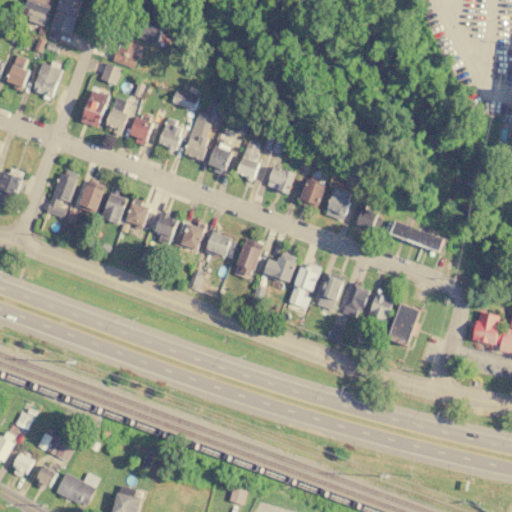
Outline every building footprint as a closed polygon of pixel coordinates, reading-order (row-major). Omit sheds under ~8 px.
[(52,0),(25,0),(19,17),(42,26),(52,0)] [(82,0),(58,0),(49,26),(70,34),(82,0)] [(134,36),(156,44),(164,23),(141,15),(134,36)] [(113,60),(134,67),(137,56),(134,55),(138,44),(120,38),(113,60)] [(22,88),(29,70),(24,68),(27,58),(16,54),(5,82),(22,88)] [(43,60),(32,90),(53,96),(62,66),(43,60)] [(120,68),(106,62),(99,78),(114,84),(120,68)] [(198,96),(175,88),(171,102),(194,109),(198,96)] [(80,121),(97,127),(109,95),(92,89),(80,121)] [(128,113),(123,111),(127,100),(116,96),(105,124),(114,127),(112,131),(121,134),(128,113)] [(184,153),(200,159),(213,119),(221,121),(226,105),(209,99),(205,112),(198,110),(184,153)] [(136,136),(135,141),(145,145),(153,122),(136,116),(129,133),(136,136)] [(159,144),(176,149),(184,123),(166,118),(159,144)] [(232,145),(216,139),(208,166),(224,172),(232,145)] [(255,160),(260,146),(247,141),(236,173),(252,178),(258,161),(255,160)] [(288,192),(295,172),(273,165),(267,185),(288,192)] [(7,192),(16,195),(24,174),(3,167),(0,176),(0,198),(4,200),(7,192)] [(46,211),(63,217),(78,173),(62,167),(46,211)] [(298,202),(317,209),(326,183),(307,177),(298,202)] [(106,184),(89,178),(78,206),(95,212),(106,184)] [(343,220),(352,192),(334,186),(325,213),(343,220)] [(101,217),(118,223),(127,198),(110,192),(101,217)] [(142,227),(149,207),(132,201),(125,221),(142,227)] [(355,223),(376,231),(383,214),(362,207),(355,223)] [(66,222),(73,224),(77,211),(69,209),(66,222)] [(168,244),(178,219),(161,212),(155,230),(160,232),(157,240),(168,244)] [(390,232),(439,251),(444,238),(394,220),(390,232)] [(183,236),(180,243),(197,249),(204,228),(188,222),(183,236)] [(206,248),(230,256),(236,239),(212,231),(206,248)] [(233,273),(250,279),(263,243),(246,237),(233,273)] [(297,256),(280,251),(277,261),(268,258),(263,273),(289,282),(297,256)] [(287,301),(305,307),(308,297),(303,295),(305,288),(312,291),(320,268),(302,261),(287,301)] [(345,277),(329,271),(316,304),(332,309),(345,277)] [(342,311),(358,317),(368,288),(352,282),(342,311)] [(367,316),(385,322),(393,299),(375,293),(367,316)] [(419,309),(401,302),(387,336),(406,344),(419,309)] [(511,316),(510,329),(498,327),(500,314),(478,311),(473,339),(500,344),(499,350),(511,352),(511,316)] [(32,416),(21,411),(15,423),(27,429),(32,416)] [(0,435),(0,460),(2,462),(16,436),(3,429),(0,435)] [(46,450),(66,461),(73,448),(52,438),(46,450)] [(11,469),(24,476),(34,459),(21,452),(11,469)] [(56,472),(43,465),(34,483),(46,490),(56,472)] [(87,471),(83,480),(65,472),(55,491),(86,506),(99,477),(87,471)] [(137,511),(141,497),(134,495),(135,489),(119,484),(111,511),(137,511)] [(229,500),(243,503),(246,488),(232,486),(229,500)]
